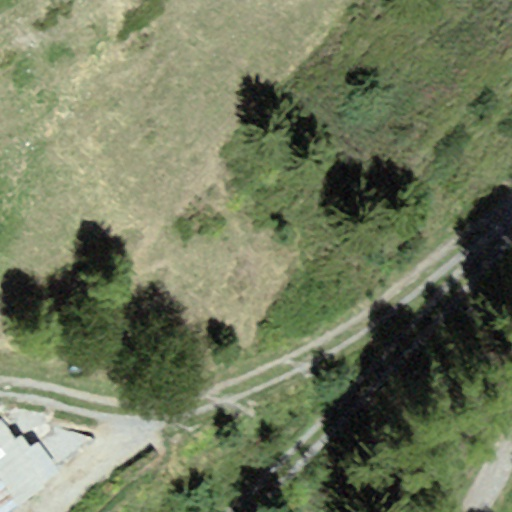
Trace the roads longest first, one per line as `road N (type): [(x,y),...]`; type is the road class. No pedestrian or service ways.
road 1 (track): [(511,208),(345,334),(223,393),(129,413),(0,387)]
road 2 (track): [(511,226),(239,511)]
